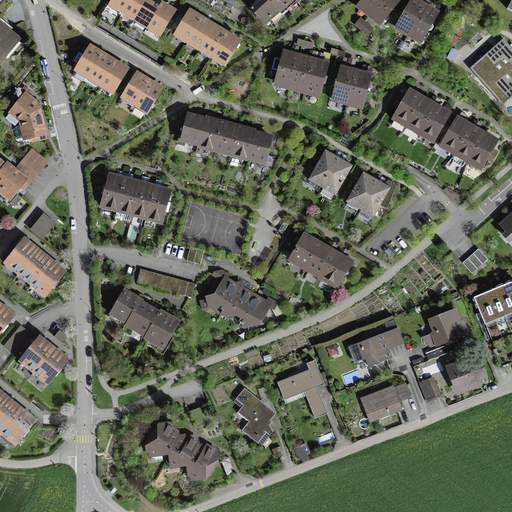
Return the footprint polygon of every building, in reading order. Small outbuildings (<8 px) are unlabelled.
[(110,0),(109,3),(122,11),(129,0),(110,0)] [(147,0),(129,0),(122,11),(135,19),(147,0)] [(161,5),(153,0),(147,0),(135,19),(147,27),(161,5)] [(264,28),(279,14),(267,0),(260,0),(248,11),(264,28)] [(281,15),(296,3),(293,0),(267,0),(279,14),(281,15)] [(371,14),(382,0),(360,0),(357,4),(371,14)] [(399,0),(382,0),(371,14),(383,23),(400,0),(399,0)] [(409,33),(423,8),(409,0),(395,25),(409,33)] [(174,13),(161,5),(147,27),(160,35),(174,13)] [(423,8),(409,33),(422,40),(436,15),(423,8)] [(175,33),(188,41),(202,19),(189,11),(175,33)] [(215,27),(202,19),(188,41),(201,50),(215,27)] [(371,33),(358,22),(351,30),(364,40),(371,33)] [(0,66),(19,43),(0,27),(0,66)] [(227,35),(215,27),(201,50),(213,57),(227,35)] [(240,43),(227,35),(213,57),(226,65),(240,43)] [(494,82),(508,99),(511,95),(511,49),(503,39),(498,44),(501,47),(498,49),(495,46),(487,53),(494,60),(476,76),(487,88),(494,82)] [(74,69),(88,77),(100,55),(87,47),(74,69)] [(291,87),(300,54),(283,49),(274,82),(291,87)] [(300,54),(291,87),(306,91),(314,58),(300,54)] [(113,63),(100,55),(88,77),(100,85),(113,63)] [(314,58),(306,91),(320,95),(329,62),(314,58)] [(127,71),(113,63),(100,85),(114,93),(127,71)] [(362,74),(356,72),(347,102),(362,106),(372,68),(364,66),(362,74)] [(331,98),(347,102),(356,72),(340,67),(331,98)] [(148,82),(135,75),(122,97),(135,104),(148,82)] [(161,90),(148,82),(135,104),(148,112),(161,90)] [(407,124),(422,98),(410,91),(395,118),(407,124)] [(7,114),(18,123),(39,109),(37,107),(37,102),(24,93),(7,114)] [(421,133),(436,106),(422,98),(407,124),(421,133)] [(436,106),(421,133),(434,140),(449,113),(436,106)] [(46,141),(39,109),(18,123),(22,142),(31,140),(32,144),(46,141)] [(180,140),(198,145),(205,119),(187,114),(180,140)] [(222,124),(205,119),(198,145),(215,149),(222,124)] [(453,153),(468,126),(457,120),(442,146),(453,153)] [(238,129),(222,124),(215,149),(231,154),(238,129)] [(468,161),(483,134),(468,126),(453,153),(468,161)] [(256,133),(238,129),(231,154),(249,159),(256,133)] [(272,138),(256,133),(249,159),(264,163),(272,138)] [(483,134),(468,161),(480,168),(496,142),(483,134)] [(34,170),(39,173),(47,161),(31,149),(28,155),(39,163),(34,170)] [(308,179),(322,187),(336,160),(323,153),(308,179)] [(34,170),(39,163),(28,155),(23,161),(34,170)] [(351,168),(336,160),(322,187),(336,195),(351,168)] [(23,161),(18,167),(34,180),(39,173),(34,170),(23,161)] [(5,163),(4,165),(0,169),(0,195),(8,202),(26,179),(15,171),(5,163)] [(98,204),(116,209),(125,180),(106,175),(98,204)] [(346,202),(359,209),(374,183),(361,175),(346,202)] [(141,185),(125,180),(116,209),(132,214),(141,185)] [(389,191),(374,183),(359,209),(373,217),(389,191)] [(154,189),(141,185),(132,214),(146,218),(154,189)] [(170,193),(154,189),(146,218),(161,222),(170,193)] [(511,212),(496,225),(502,233),(499,236),(506,246),(509,243),(511,245),(511,212)] [(30,234),(42,243),(56,226),(43,216),(30,234)] [(290,258),(306,267),(319,244),(303,235),(290,258)] [(20,273),(38,252),(24,241),(6,261),(20,273)] [(334,253),(319,244),(306,267),(321,276),(334,253)] [(183,263),(191,265),(195,251),(188,249),(183,263)] [(489,262),(478,249),(462,264),(473,276),(489,262)] [(204,253),(195,251),(191,265),(199,268),(204,253)] [(32,283),(50,262),(38,252),(20,273),(32,283)] [(351,263),(334,253),(321,276),(338,286),(351,263)] [(50,262),(32,283),(45,294),(63,273),(50,262)] [(143,286),(146,274),(139,272),(135,284),(143,286)] [(212,274),(210,277),(219,282),(225,280),(229,276),(221,272),(212,274)] [(146,274),(143,286),(150,288),(153,276),(146,274)] [(153,276),(150,288),(163,292),(167,280),(153,276)] [(167,280),(163,292),(177,296),(181,283),(167,280)] [(216,310),(220,312),(241,282),(234,285),(225,280),(219,282),(210,296),(201,298),(202,302),(206,311),(214,315),(216,310)] [(511,281),(503,285),(511,307),(511,281)] [(233,319),(239,322),(253,295),(242,289),(241,282),(220,312),(217,317),(224,321),(233,319)] [(181,283),(177,296),(190,299),(193,287),(181,283)] [(493,289),(505,317),(511,313),(511,307),(503,285),(493,289)] [(484,293),(495,320),(505,317),(493,289),(484,293)] [(105,317),(125,329),(142,302),(122,290),(105,317)] [(495,320),(484,293),(474,297),(485,325),(495,320)] [(265,303),(253,295),(239,322),(235,328),(243,331),(257,327),(268,310),(270,306),(265,303)] [(277,305),(267,299),(265,303),(270,306),(268,310),(272,313),(277,305)] [(160,313),(142,302),(125,329),(143,340),(160,313)] [(0,332),(12,318),(0,308),(0,332)] [(431,335),(427,336),(419,340),(427,349),(432,348),(433,350),(466,338),(455,310),(426,321),(431,335)] [(178,323),(160,313),(143,340),(161,351),(178,323)] [(4,345),(15,352),(27,335),(17,328),(4,345)] [(396,330),(381,336),(387,352),(402,346),(396,330)] [(390,360),(387,352),(381,336),(345,349),(351,365),(362,361),(365,370),(390,360)] [(22,362),(33,372),(53,348),(42,339),(22,362)] [(67,360),(53,348),(33,372),(47,383),(67,360)] [(475,357),(447,367),(457,394),(485,384),(475,357)] [(320,375),(315,360),(307,363),(309,370),(278,382),(283,397),(303,389),(315,418),(327,413),(313,378),(320,375)] [(438,397),(431,379),(417,384),(424,403),(438,397)] [(397,404),(409,399),(403,384),(391,389),(390,387),(357,400),(367,426),(400,413),(397,404)] [(276,413),(245,388),(236,399),(243,405),(237,412),(249,421),(241,430),(254,440),(262,430),(264,431),(269,425),(268,424),(271,421),(270,421),(276,413)] [(7,398),(0,407),(0,430),(2,432),(20,408),(7,398)] [(209,404),(202,407),(207,420),(214,417),(209,404)] [(202,407),(196,409),(201,423),(207,420),(202,407)] [(20,408),(2,432),(16,443),(35,419),(20,408)] [(196,409),(189,412),(194,425),(201,423),(196,409)] [(151,455),(169,452),(178,438),(176,429),(168,425),(159,426),(155,432),(156,437),(154,439),(151,440),(147,446),(147,451),(150,450),(151,455)] [(188,461),(189,461),(197,447),(196,441),(189,437),(178,438),(169,452),(171,466),(179,465),(181,461),(188,461)] [(205,446),(197,447),(189,461),(188,464),(189,475),(192,474),(192,479),(206,477),(204,466),(212,465),(217,458),(216,452),(205,446)] [(308,457),(304,446),(290,451),(294,461),(308,457)] [(281,458),(278,449),(270,452),(273,461),(281,458)]
